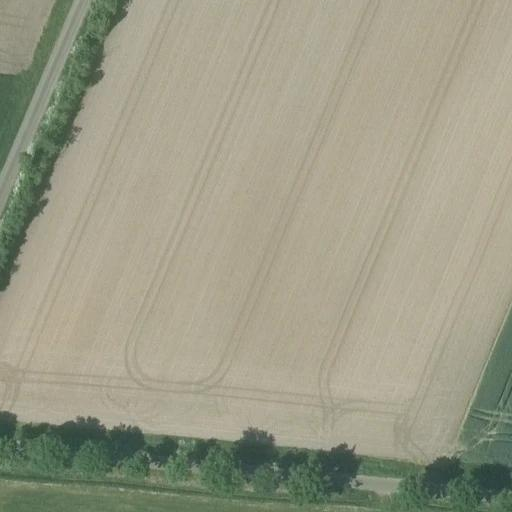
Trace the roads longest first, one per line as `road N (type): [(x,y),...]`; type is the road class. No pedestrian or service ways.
road 1 (unclassified): [(511,498),(0,447)]
road 2 (unclassified): [(85,0),(0,202)]
